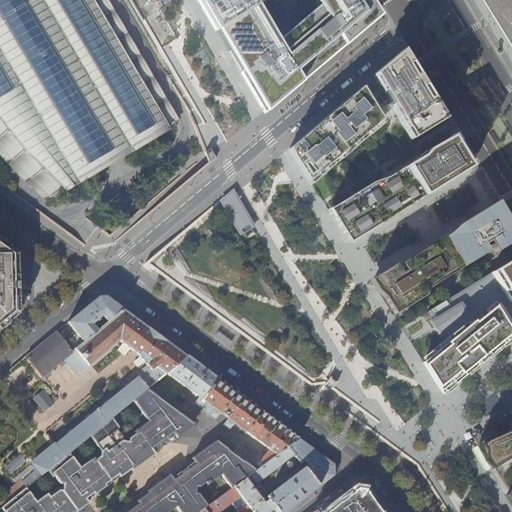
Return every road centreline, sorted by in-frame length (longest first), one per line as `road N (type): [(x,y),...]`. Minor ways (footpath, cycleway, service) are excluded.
road 1 (residential): [(101,274),(405,25)]
road 2 (residential): [(101,274),(370,463)]
road 3 (tertiary): [(405,25),(511,199)]
road 4 (residential): [(0,362),(101,274)]
road 5 (residential): [(0,201),(101,274)]
